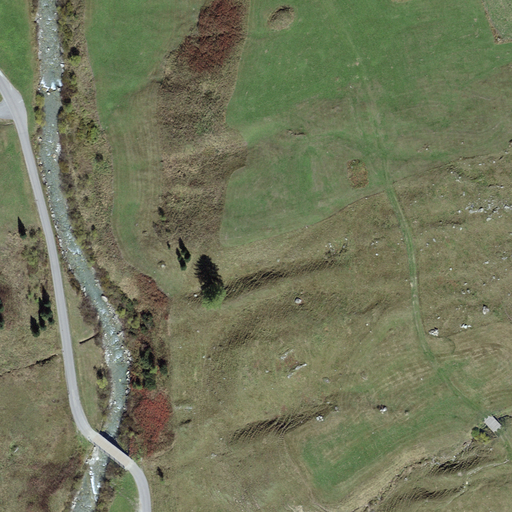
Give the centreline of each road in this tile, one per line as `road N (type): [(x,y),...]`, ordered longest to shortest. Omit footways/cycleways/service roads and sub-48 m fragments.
road 1 (track): [(322,0),(361,73),(398,196),(423,340),(444,378),(511,448)]
road 2 (unclassified): [(94,438),(77,408),(54,252),(0,79)]
